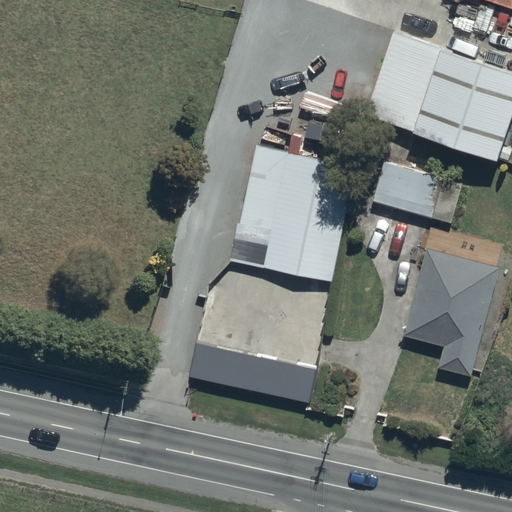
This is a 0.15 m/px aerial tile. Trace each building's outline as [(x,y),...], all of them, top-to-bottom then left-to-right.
[(511,13),(505,11),(499,26),(511,30),(511,13)] [(511,112),(511,65),(395,28),(369,109),(500,150),(511,112)] [(302,152),(256,142),(236,236),(268,243),(260,278),(288,284),(291,269),(333,278),(357,162),(312,153),(313,148),(303,145),(302,152)] [(384,159),(373,197),(453,220),(464,182),(384,159)] [(501,264),(498,263),(502,249),(480,244),(482,238),(426,223),(419,248),(427,250),(405,332),(446,343),(440,365),(471,373),(501,264)] [(318,363),(329,294),(266,284),(263,306),(305,312),(297,360),(318,363)] [(197,338),(189,372),(311,399),(318,365),(279,357),(281,345),(270,343),(267,354),(212,342),(214,330),(203,328),(200,339),(197,338)]
